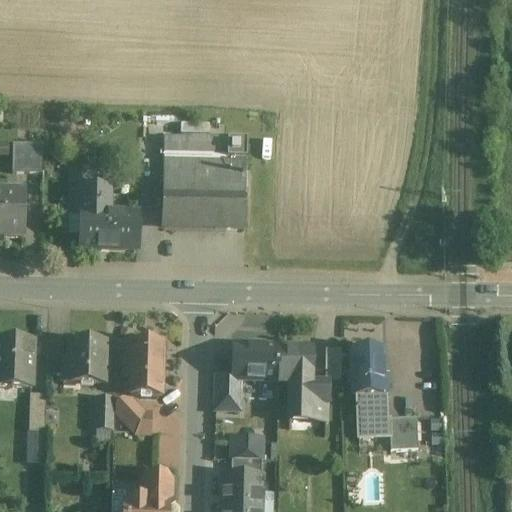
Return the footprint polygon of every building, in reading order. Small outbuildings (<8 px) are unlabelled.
[(246,142),(162,139),(160,229),(243,231),(246,142)] [(42,147),(12,146),(11,175),(41,176),(42,147)] [(109,192),(95,192),(95,176),(69,175),(68,216),(79,216),(78,251),(107,251),(108,216),(109,192)] [(23,196),(0,195),(0,241),(22,242),(23,196)] [(138,218),(108,216),(107,251),(137,252),(138,218)] [(29,343),(0,341),(0,390),(31,392),(32,356),(29,356),(29,343)] [(83,346),(47,345),(47,377),(62,378),(63,360),(83,361),(83,346)] [(105,345),(83,345),(83,346),(83,361),(63,360),(62,378),(62,386),(104,387),(105,345)] [(162,346),(123,345),(123,372),(129,372),(128,398),(161,398),(162,346)] [(372,348),(359,349),(359,351),(351,352),(353,399),(357,399),(385,398),(389,398),(389,377),(383,377),(381,351),(372,351),(372,348)] [(278,384),(279,350),(233,349),(232,380),(232,382),(240,382),(278,384)] [(311,350),(279,350),(278,384),(290,384),(289,424),(291,424),(291,416),(307,417),(307,424),(325,425),(326,406),(327,406),(327,386),(310,385),(311,350)] [(341,352),(324,351),(323,383),(340,384),(341,352)] [(239,414),(240,382),(232,382),(232,380),(215,379),(214,413),(239,414)] [(46,398),(29,398),(28,435),(44,435),(46,398)] [(385,398),(357,399),(358,431),(385,430),(385,398)] [(112,402),(96,401),(96,444),(111,445),(112,402)] [(143,418),(129,403),(122,403),(116,409),(115,416),(135,437),(149,437),(149,418),(143,418)] [(428,419),(428,441),(441,441),(441,419),(428,419)] [(416,421),(389,422),(390,454),(417,453),(416,421)] [(261,463),(231,462),(231,478),(260,479),(261,463)] [(164,479),(149,478),(143,484),(142,502),(162,503),(161,511),(165,511),(169,509),(170,485),(164,479)] [(231,478),(223,478),(222,511),(233,511),(259,511),(260,479),(231,478)] [(142,502),(130,502),(124,508),(123,511),(161,511),(162,503),(142,502)]
